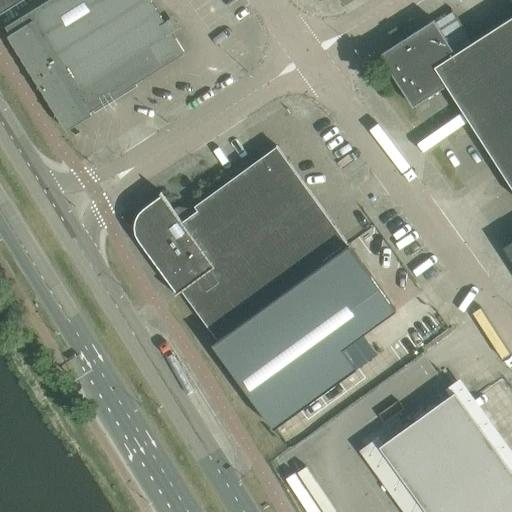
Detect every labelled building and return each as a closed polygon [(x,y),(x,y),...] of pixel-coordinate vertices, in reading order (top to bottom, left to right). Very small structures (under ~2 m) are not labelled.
[(0,0),(0,14),(22,0),(0,0)] [(151,0),(50,0),(6,27),(11,35),(8,37),(67,131),(93,115),(91,112),(185,54),(151,0)] [(448,86),(511,186),(511,17),(456,54),(434,20),(380,55),(414,108),(448,86)] [(397,311),(349,245),(278,147),(195,207),(198,211),(183,222),(162,193),(160,194),(162,196),(145,208),(140,213),(136,220),(135,227),(136,235),(140,241),(177,293),(175,295),(176,296),(182,291),(233,361),(229,364),(228,363),(227,364),(275,430),(276,429),(358,369),(344,350),(397,311)] [(385,444),(380,447),(427,511),(511,511),(511,472),(456,394),(455,393),(451,396),(385,444)] [(304,435),(294,419),(281,426),(290,443),(304,435)]
